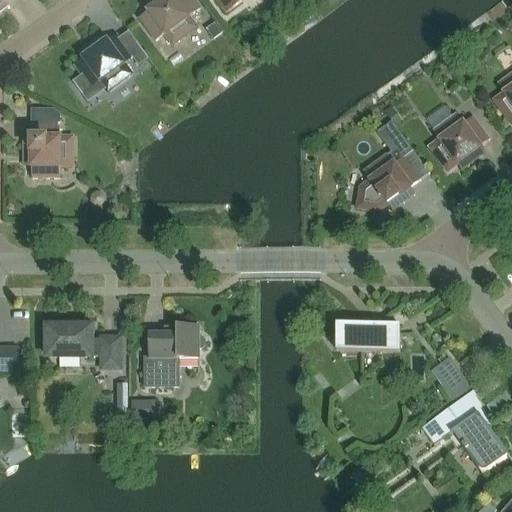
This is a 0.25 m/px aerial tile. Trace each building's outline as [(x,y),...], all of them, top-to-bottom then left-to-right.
[(0,0),(0,19),(10,12),(1,0),(0,0)] [(167,38),(174,48),(196,31),(189,22),(202,13),(192,0),(171,0),(140,22),(157,45),(167,38)] [(216,0),(216,1),(227,16),(243,5),(239,0),(216,0)] [(225,35),(217,23),(206,31),(214,43),(225,35)] [(83,79),(73,86),(82,99),(92,92),(102,85),(109,95),(132,78),(125,69),(133,63),(138,71),(148,64),(136,48),(128,53),(118,39),(76,69),(83,79)] [(511,78),(499,88),(507,97),(497,104),(511,125),(511,78)] [(385,113),(396,128),(403,122),(393,108),(385,113)] [(61,143),(61,131),(61,118),(55,114),(33,114),(33,183),(61,182),(61,171),(73,170),(73,142),(61,143)] [(435,135),(442,145),(432,152),(449,174),(491,144),(474,121),(465,128),(457,118),(435,135)] [(363,192),(360,212),(379,215),(421,184),(430,178),(414,155),(392,126),(374,140),(388,159),(365,175),(373,185),(363,192)] [(341,339),(341,356),(401,356),(401,329),(352,329),(352,326),(342,326),(342,329),(341,329),(341,337),(339,337),(339,339),(341,339)] [(122,373),(122,343),(93,343),(93,331),(49,331),(49,362),(104,362),(104,373),(122,373)] [(200,363),(200,353),(203,352),(205,350),(206,347),(205,344),(203,342),(200,341),(200,331),(165,331),(166,339),(151,339),(151,362),(146,362),(146,392),(180,392),(180,363),(200,363)] [(0,379),(19,379),(19,353),(19,351),(0,350),(0,379)] [(453,405),(472,390),(448,360),(429,375),(453,405)] [(118,395),(118,412),(128,412),(128,395),(118,395)] [(157,403),(130,403),(131,423),(157,422),(157,403)] [(509,459),(478,418),(470,424),(457,407),(421,433),(434,451),(453,438),(483,478),(509,459)] [(364,468),(352,477),(364,494),(377,485),(364,468)]
